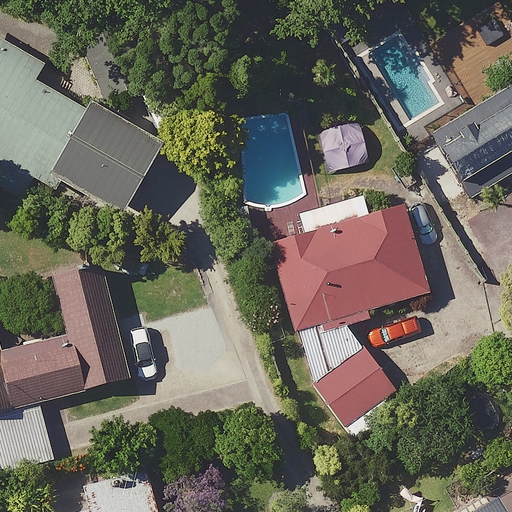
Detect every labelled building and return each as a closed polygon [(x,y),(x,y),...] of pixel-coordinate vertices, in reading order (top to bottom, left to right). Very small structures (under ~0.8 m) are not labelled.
[(62,184),(102,121),(53,89),(61,77),(0,37),(0,188),(32,209),(52,178),(62,184)] [(511,177),(511,92),(437,137),(475,200),(511,177)] [(110,126),(69,189),(131,229),(175,160),(114,120),(110,126)] [(320,393),(364,449),(404,421),(391,402),(399,396),(370,356),(366,324),(438,302),(412,220),(380,230),(371,200),(309,219),(318,249),(286,259),(311,341),(320,393)] [(0,419),(20,415),(18,407),(96,390),(98,398),(136,390),(112,282),(63,293),(76,355),(13,369),(0,312),(0,419)] [(166,511),(157,476),(92,493),(96,511),(166,511)]
